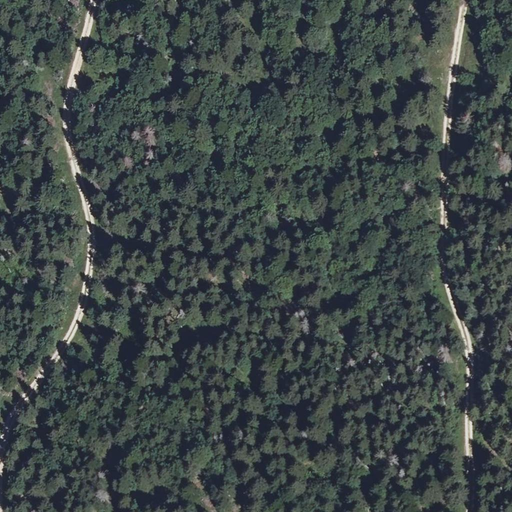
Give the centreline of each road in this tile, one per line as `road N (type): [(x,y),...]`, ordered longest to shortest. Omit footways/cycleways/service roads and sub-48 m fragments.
road 1 (track): [(464,0),(448,114),(445,218),(451,292),(471,363),(469,511)]
road 2 (track): [(94,0),(66,121),(92,236),(87,288),(73,330),(14,414),(0,455)]
